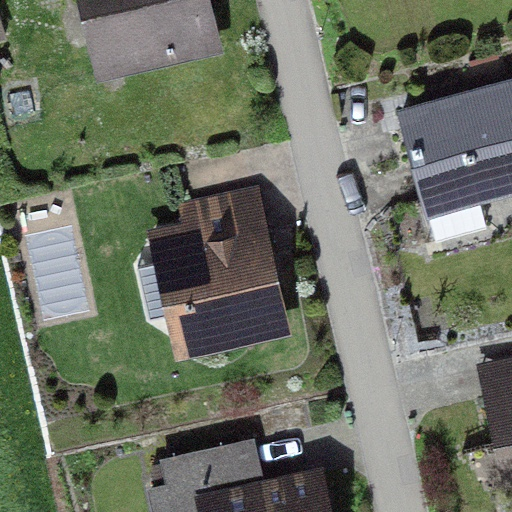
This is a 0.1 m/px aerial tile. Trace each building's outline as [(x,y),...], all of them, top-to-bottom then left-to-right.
[(224,48),(212,0),(78,0),(96,77),(224,48)] [(511,75),(401,105),(436,239),(487,225),(480,199),(511,191),(511,75)] [(293,330),(259,182),(177,201),(181,218),(146,225),(176,356),(293,330)] [(511,353),(477,361),(509,493),(511,492),(511,353)] [(200,511),(336,511),(325,460),(263,473),(255,435),(162,454),(164,460),(151,463),(155,483),(147,485),(152,511),(185,511),(200,509),(200,511)]
